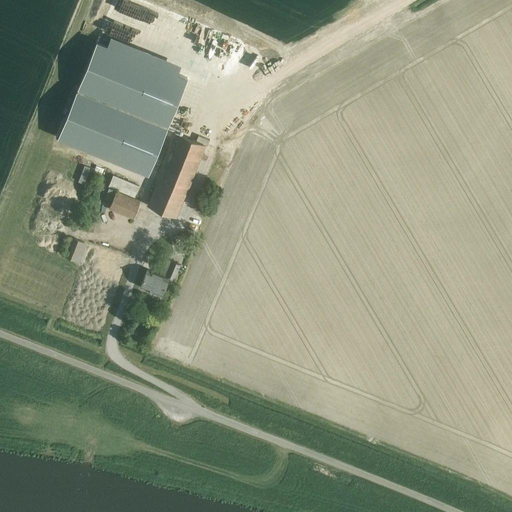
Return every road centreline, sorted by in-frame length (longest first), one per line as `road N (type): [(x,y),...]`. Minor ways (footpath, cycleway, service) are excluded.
road 1 (unclassified): [(458,511),(0,331)]
road 2 (unclassified): [(271,84),(416,0)]
